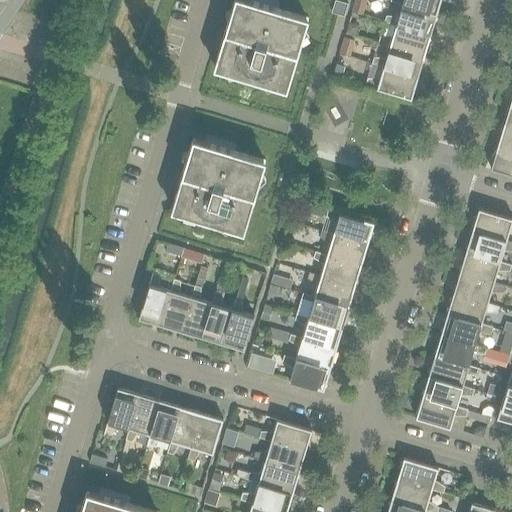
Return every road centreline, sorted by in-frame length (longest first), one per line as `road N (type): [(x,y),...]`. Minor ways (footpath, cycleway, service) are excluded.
road 1 (residential): [(108,349),(212,0)]
road 2 (residential): [(363,426),(108,349)]
road 3 (residential): [(363,426),(439,176)]
road 4 (residential): [(439,176),(492,0)]
road 5 (residential): [(60,511),(108,349)]
road 6 (residential): [(511,471),(363,426)]
